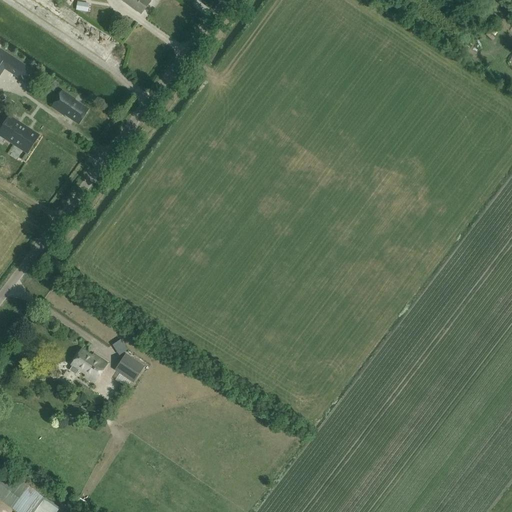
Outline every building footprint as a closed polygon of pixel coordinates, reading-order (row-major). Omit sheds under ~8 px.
[(151,2),(147,0),(121,0),(141,15),(151,2)] [(78,10),(89,12),(90,4),(79,3),(78,10)] [(0,80),(8,69),(30,84),(37,75),(7,54),(5,58),(6,58),(4,60),(3,59),(1,63),(2,64),(0,66),(0,80)] [(75,99),(62,91),(51,107),(64,117),(65,115),(78,124),(88,110),(74,101),(75,99)] [(32,110),(35,105),(23,97),(20,102),(32,110)] [(58,133),(63,124),(43,113),(38,122),(58,133)] [(38,136),(9,117),(0,130),(0,135),(27,153),(38,136)] [(50,154),(41,159),(44,165),(53,160),(50,154)] [(47,185),(52,190),(60,182),(56,177),(47,185)] [(92,358),(82,351),(72,366),(87,376),(86,378),(95,385),(108,365),(94,356),(92,358)] [(126,356),(116,371),(134,384),(144,369),(126,356)] [(100,392),(109,396),(114,384),(105,380),(100,392)] [(0,499),(16,511),(34,511),(45,498),(0,464),(0,499)] [(78,495),(74,502),(85,509),(89,502),(78,495)] [(46,499),(36,511),(58,511),(60,510),(46,499)]
